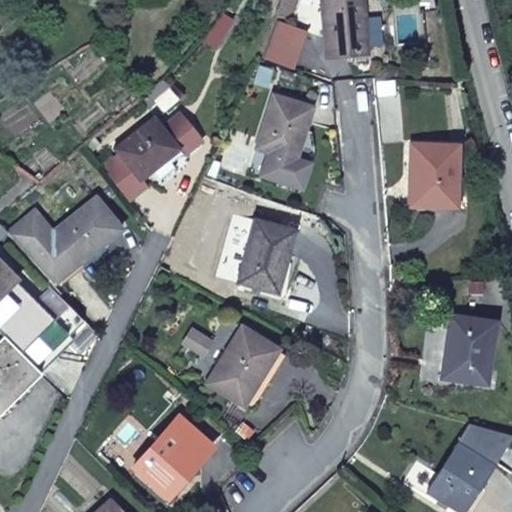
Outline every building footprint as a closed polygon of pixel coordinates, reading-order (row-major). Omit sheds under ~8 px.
[(360,0),(322,0),(327,56),(365,53),(360,0)] [(271,70),(259,67),(255,83),(266,86),(271,70)] [(312,108),(272,96),(255,149),(268,153),(276,155),(269,179),(301,189),(310,164),(296,160),(305,132),(312,108)] [(144,186),(140,180),(151,171),(158,181),(175,168),(167,159),(178,151),(182,156),(201,141),(180,116),(163,130),(154,118),(115,149),(122,158),(105,171),(127,199),(144,186)] [(311,134),(305,132),(296,160),(310,164),(314,151),(311,134)] [(456,146),(411,145),(411,162),(417,162),(415,206),(456,207),(456,146)] [(261,176),(269,179),(276,155),(268,153),(261,176)] [(8,234),(57,288),(81,269),(77,265),(121,230),(95,199),(52,233),(35,212),(8,234)] [(294,230),(254,219),(237,282),(277,293),(294,230)] [(0,299),(25,275),(0,249),(0,299)] [(494,323),(450,317),(444,362),(452,362),(450,378),(485,383),(494,323)] [(208,383),(243,404),(276,350),(241,328),(208,383)] [(0,339),(0,413),(40,374),(3,337),(0,339)] [(276,350),(243,404),(252,410),(285,355),(276,350)] [(212,448),(178,417),(133,467),(164,496),(182,478),(183,480),(212,448)] [(471,423),(458,443),(427,491),(459,511),(462,511),(511,435),(471,423)] [(119,511),(108,501),(96,511),(119,511)]
